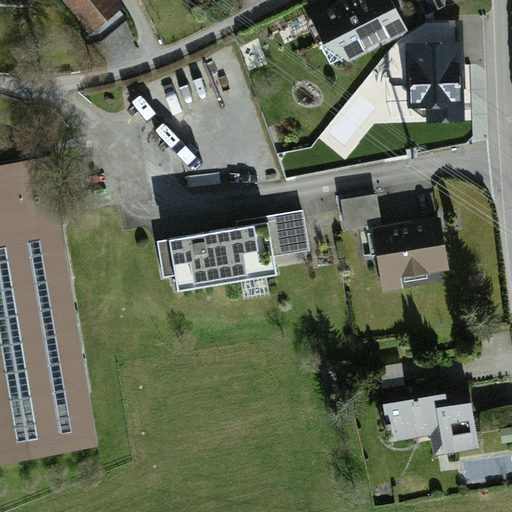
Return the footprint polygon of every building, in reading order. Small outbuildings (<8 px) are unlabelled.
[(119,7),(113,0),(66,0),(91,30),(119,7)] [(385,0),(353,0),(314,18),(325,42),(348,55),(400,31),(385,0)] [(462,47),(409,49),(411,107),(431,107),(431,121),(464,120),(462,47)] [(0,456),(96,440),(48,162),(0,169),(0,456)] [(378,193),(342,196),(344,228),(381,225),(378,193)] [(239,229),(167,240),(175,294),(279,277),(275,254),(310,248),(304,212),(238,222),(239,229)] [(437,220),(377,229),(387,290),(403,288),(401,279),(446,272),(437,220)] [(381,368),(392,439),(441,432),(445,452),(477,447),(467,387),(443,391),(442,383),(403,389),(399,365),(381,368)]
